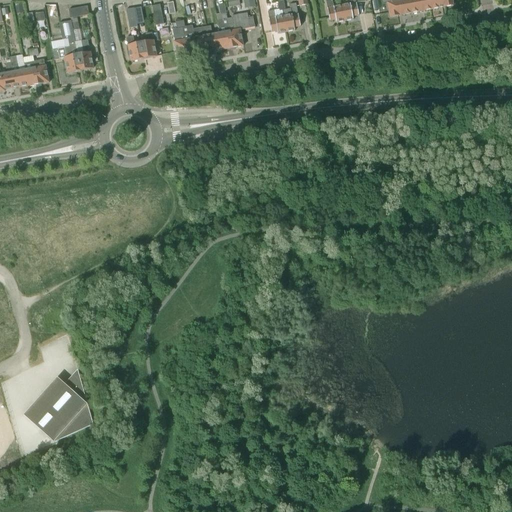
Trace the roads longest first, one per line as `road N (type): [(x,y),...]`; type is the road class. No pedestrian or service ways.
road 1 (residential): [(119,87),(489,26)]
road 2 (secondary): [(158,132),(316,107),(511,95)]
road 3 (residential): [(0,113),(119,87)]
